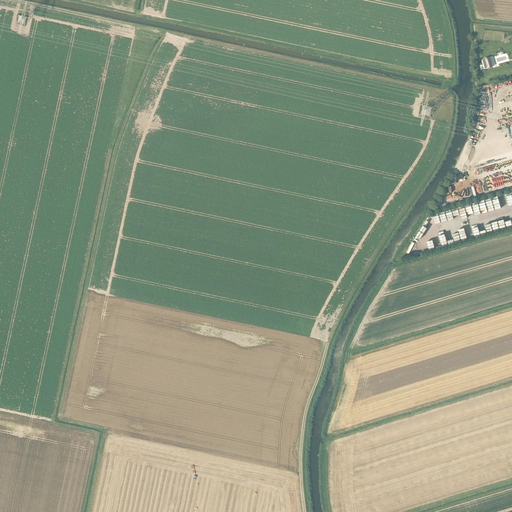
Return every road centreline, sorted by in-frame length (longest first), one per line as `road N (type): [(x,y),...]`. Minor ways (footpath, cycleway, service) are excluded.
road 1 (track): [(7,0),(445,91),(447,78),(69,0)]
road 2 (track): [(304,511),(303,418),(329,335),(448,135),(445,91)]
